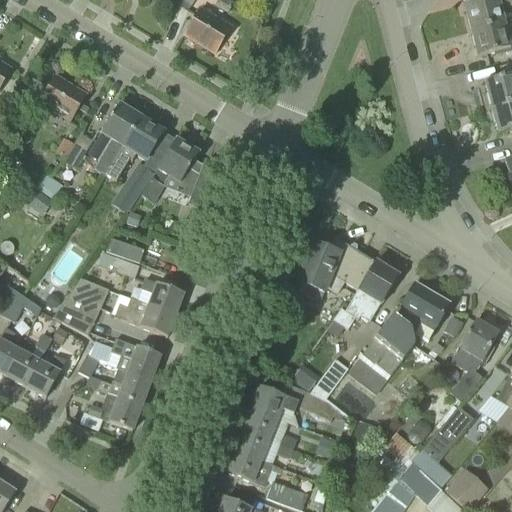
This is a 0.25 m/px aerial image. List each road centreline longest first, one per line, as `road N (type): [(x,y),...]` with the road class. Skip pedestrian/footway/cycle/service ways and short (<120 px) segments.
road 1 (residential): [(134,511),(279,154)]
road 2 (residential): [(279,154),(34,0)]
road 3 (residential): [(470,268),(431,180),(388,0)]
road 4 (residential): [(470,268),(279,154)]
road 5 (residential): [(279,154),(337,0)]
road 6 (residential): [(124,511),(0,430)]
